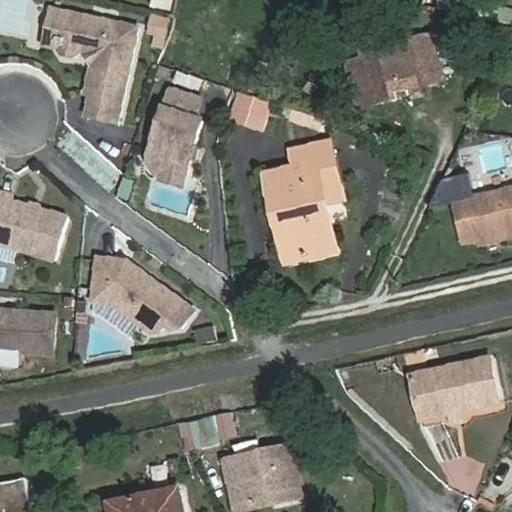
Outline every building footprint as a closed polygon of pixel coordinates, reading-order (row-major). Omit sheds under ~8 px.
[(51,9),(43,47),(58,50),(65,12),(51,9)] [(119,123),(138,27),(65,12),(58,50),(62,55),(72,57),(77,53),(87,55),(92,52),(97,60),(92,63),(86,95),(91,96),(86,117),(119,123)] [(362,108),(397,100),(395,93),(444,81),(433,36),(366,52),(368,59),(351,63),(362,108)] [(92,52),(87,55),(92,63),(97,60),(92,52)] [(201,99),(172,89),(149,160),(154,169),(164,172),(172,168),(186,173),(203,121),(195,118),(201,99)] [(231,119),(265,129),(273,105),(239,95),(231,119)] [(290,121),(325,133),(329,119),(294,108),(290,121)] [(324,185),(340,182),(335,160),(267,176),(277,215),(285,213),(297,261),(339,251),(324,185)] [(164,172),(162,178),(182,185),(186,173),(172,168),(164,172)] [(511,188),(454,203),(464,245),(511,233),(511,188)] [(0,243),(58,261),(71,218),(14,202),(16,197),(0,192),(0,243)] [(95,300),(112,302),(153,332),(161,330),(166,323),(182,300),(154,280),(152,283),(147,279),(146,274),(127,260),(98,257),(95,300)] [(154,280),(146,274),(147,279),(152,283),(154,280)] [(194,309),(182,300),(166,323),(173,328),(182,326),(194,309)] [(55,355),(58,315),(23,312),(19,315),(12,315),(9,311),(0,310),(0,346),(21,348),(25,352),(55,355)] [(218,342),(215,329),(197,333),(200,346),(218,342)] [(423,421),(502,404),(491,358),(413,376),(423,421)] [(192,421),(199,446),(221,441),(215,415),(192,421)] [(240,510),(269,503),(267,498),(300,490),(290,449),(228,464),(240,510)] [(34,511),(28,479),(0,484),(0,511),(34,511)] [(480,508),(484,511),(500,511),(511,498),(498,486),(480,508)] [(113,511),(186,511),(181,490),(112,505),(113,511)]
